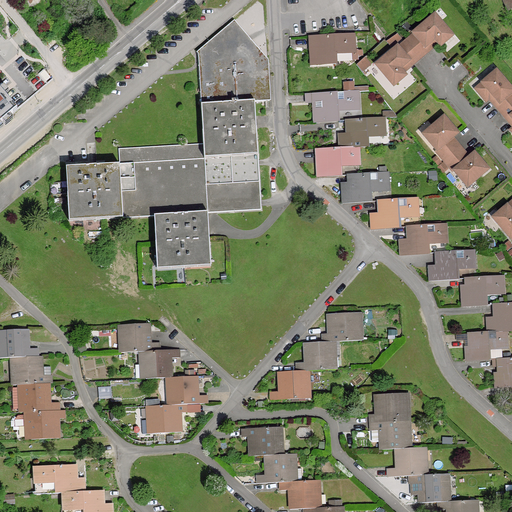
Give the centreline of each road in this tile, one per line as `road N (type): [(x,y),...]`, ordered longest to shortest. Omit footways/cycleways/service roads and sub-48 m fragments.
road 1 (residential): [(242,0),(0,202)]
road 2 (residential): [(375,246),(292,162),(274,0)]
road 3 (residential): [(375,246),(427,297),(458,382),(511,431)]
road 4 (residential): [(403,511),(340,455),(329,417),(221,418)]
road 5 (residential): [(375,246),(221,418)]
road 6 (residential): [(124,452),(95,416),(66,340),(0,277)]
road 7 (tertiary): [(73,91),(181,0)]
